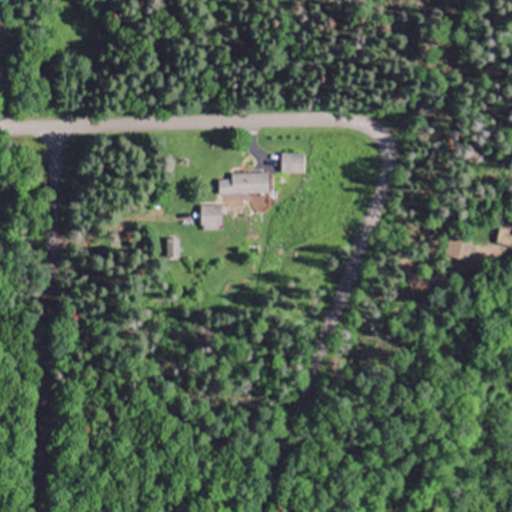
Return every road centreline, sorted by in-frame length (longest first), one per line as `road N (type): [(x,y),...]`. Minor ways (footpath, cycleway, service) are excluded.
road 1 (residential): [(253,511),(383,162),(381,142),(369,130)]
road 2 (residential): [(57,124),(26,511)]
road 3 (residential): [(369,130),(333,117),(0,124)]
road 4 (residential): [(369,130),(410,99),(447,0)]
